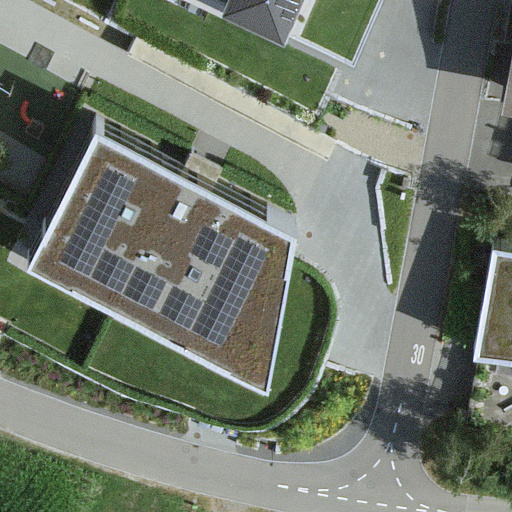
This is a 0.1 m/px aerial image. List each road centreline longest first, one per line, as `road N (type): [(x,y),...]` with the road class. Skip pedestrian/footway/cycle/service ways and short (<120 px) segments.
road 1 (residential): [(478,0),(382,509)]
road 2 (unclassified): [(382,509),(230,482),(0,405)]
